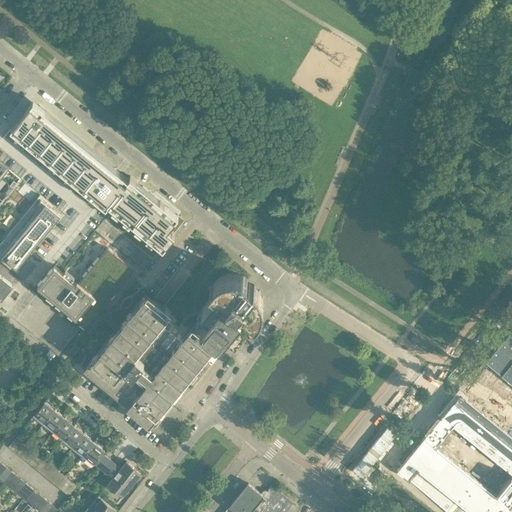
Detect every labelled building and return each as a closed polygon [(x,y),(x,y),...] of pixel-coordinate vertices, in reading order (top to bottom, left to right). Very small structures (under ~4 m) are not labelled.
[(31,103),(11,128),(16,132),(18,128),(25,134),(28,137),(26,140),(94,196),(96,193),(103,198),(100,201),(111,210),(112,211),(114,207),(108,202),(113,196),(117,191),(118,190),(122,185),(123,184),(125,182),(128,178),(123,173),(120,176),(114,171),(111,169),(109,167),(111,165),(111,164),(40,105),(37,108),(31,103)] [(0,161),(0,176),(2,178),(9,169),(0,161)] [(113,196),(108,202),(114,207),(121,213),(125,217),(132,222),(137,226),(143,232),(148,236),(155,241),(163,248),(175,233),(186,221),(178,215),(177,214),(168,207),(164,203),(160,200),(155,196),(154,195),(144,186),(143,186),(136,180),(130,175),(128,178),(125,182),(123,184),(122,185),(118,190),(117,191),(113,196)] [(38,196),(0,242),(0,254),(17,268),(61,215),(38,196)] [(110,312),(145,270),(163,248),(155,241),(148,236),(143,232),(137,226),(132,222),(125,217),(121,213),(114,207),(112,211),(95,231),(65,268),(57,262),(54,265),(37,286),(61,305),(60,307),(86,328),(97,314),(100,310),(103,307),(110,312)] [(0,298),(2,300),(13,285),(0,274),(0,298)] [(84,369),(84,370),(87,372),(128,406),(127,408),(150,427),(152,424),(153,424),(154,424),(155,424),(155,423),(156,423),(157,423),(157,422),(158,422),(158,421),(175,399),(173,397),(185,382),(215,346),(224,335),(236,345),(254,323),(258,318),(259,317),(259,316),(260,315),(261,313),(261,312),(262,310),(262,309),(263,308),(263,306),(263,305),(263,304),(263,303),(263,301),(263,300),(263,298),(262,297),(262,295),(261,294),(261,292),(260,291),(259,290),(255,285),(254,285),(253,286),(249,283),(247,285),(244,283),(246,281),(248,279),(247,279),(247,278),(246,278),(245,277),(244,277),(243,276),(242,276),(241,275),(240,275),(239,275),(238,274),(237,274),(236,274),(235,274),(234,274),(233,274),(232,274),(230,274),(228,274),(227,274),(225,275),(224,275),(222,276),(221,277),(219,277),(214,282),(219,286),(215,292),(202,307),(206,311),(201,317),(199,319),(189,331),(180,342),(158,325),(166,316),(168,313),(168,312),(165,310),(163,308),(162,308),(161,307),(153,300),(146,294),(123,322),(126,325),(119,334),(117,332),(107,344),(109,346),(101,355),(98,353),(88,365),(84,369)] [(442,415),(511,471),(511,475),(496,495),(424,436),(406,459),(397,469),(409,479),(449,511),(511,511),(511,507),(511,506),(511,328),(486,360),(511,381),(511,435),(460,393),(442,415)] [(53,363),(60,369),(66,362),(59,357),(53,363)] [(55,409),(45,401),(33,416),(43,424),(55,409)] [(65,417),(55,409),(43,424),(53,432),(65,417)] [(75,425),(65,417),(53,432),(62,440),(75,425)] [(84,433),(75,425),(62,440),(72,448),(84,433)] [(94,441),(84,433),(72,448),(81,456),(94,441)] [(8,446),(17,453),(25,443),(17,436),(8,446)] [(94,441),(81,456),(92,466),(105,450),(94,441)] [(25,443),(17,453),(25,460),(33,449),(25,443)] [(33,449),(25,460),(33,466),(41,456),(33,449)] [(104,454),(96,464),(112,478),(108,483),(106,485),(107,486),(108,484),(122,495),(120,497),(121,498),(142,473),(126,460),(121,467),(104,454)] [(41,456),(33,466),(37,470),(46,460),(41,456)] [(46,460),(37,470),(45,477),(54,467),(46,460)] [(7,467),(0,475),(0,478),(3,481),(12,471),(7,467)] [(62,473),(54,467),(45,477),(53,483),(62,473)] [(16,475),(12,471),(3,481),(8,485),(16,475)] [(62,473),(53,483),(62,490),(70,480),(62,473)] [(16,475),(8,485),(12,489),(21,478),(16,475)] [(21,478),(12,489),(17,492),(25,482),(21,478)] [(70,480),(62,490),(69,496),(78,486),(70,480)] [(25,482),(17,492),(22,496),(30,486),(25,482)] [(296,511),(300,508),(286,497),(272,485),(263,495),(248,483),(224,511),(296,511)] [(30,486),(22,496),(27,500),(35,490),(30,486)] [(35,490),(27,500),(31,504),(40,494),(35,490)] [(40,494),(31,504),(36,508),(44,497),(40,494)] [(98,494),(89,506),(95,511),(115,511),(117,510),(98,494)] [(44,497),(36,508),(40,511),(49,501),(44,497)] [(49,501),(40,511),(48,511),(54,505),(49,501)]
